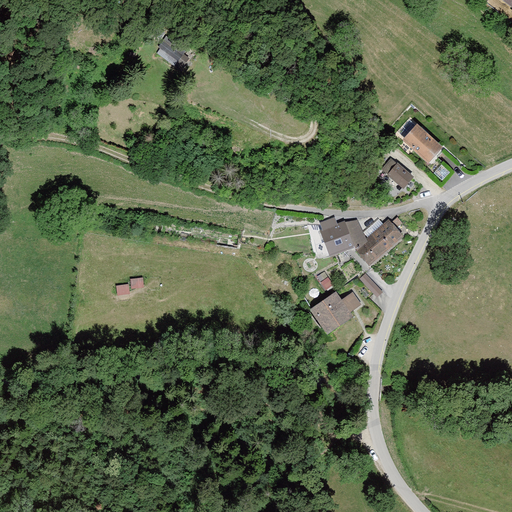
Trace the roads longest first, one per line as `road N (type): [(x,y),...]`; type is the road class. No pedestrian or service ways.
road 1 (track): [(281,205),(72,139),(0,126)]
road 2 (residential): [(442,200),(401,280),(374,376)]
road 3 (residential): [(442,200),(373,214),(281,205)]
road 4 (unclassified): [(374,376),(381,452),(423,511)]
